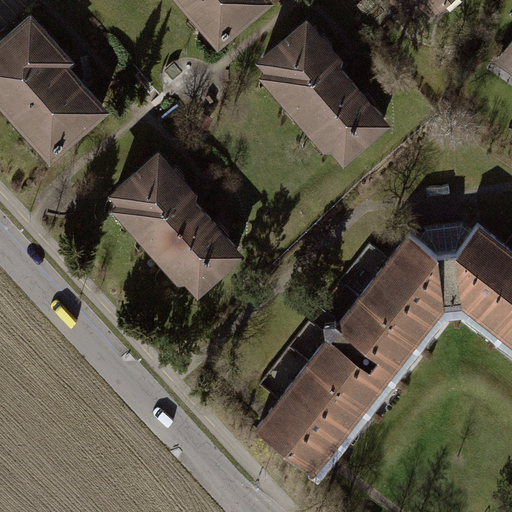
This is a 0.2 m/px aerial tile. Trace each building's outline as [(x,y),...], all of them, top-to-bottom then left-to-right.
[(176,0),(218,49),(274,1),(273,0),(176,0)] [(416,0),(431,17),(450,0),(416,0)] [(73,57),(31,10),(0,37),(0,106),(50,162),(110,108),(69,62),(74,58),(73,57)] [(344,56),(308,15),(256,60),(265,69),(259,74),(325,150),(332,149),(345,163),(392,122),(342,64),(344,57),(344,56)] [(511,38),(495,63),(511,74),(511,38)] [(198,295),(246,253),(196,198),(198,190),(197,190),(159,147),(108,192),(117,202),(111,207),(177,282),(185,281),(198,295)] [(266,409),(253,425),(312,470),(322,458),(444,307),(462,305),(511,343),(511,247),(478,221),(453,250),(446,251),(436,252),(408,229),(266,409)]
